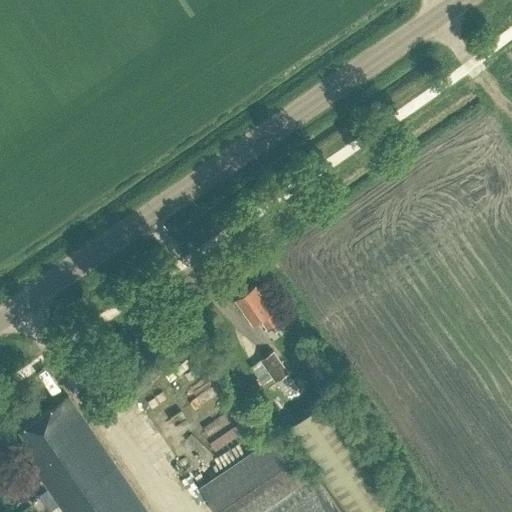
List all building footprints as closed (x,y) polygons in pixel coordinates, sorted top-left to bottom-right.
[(254,321),(261,316),(269,327),(281,319),(273,308),(273,307),(256,282),(237,296),(254,321)] [(273,349),(261,357),(276,379),(288,371),(273,349)] [(309,387),(319,383),(313,369),(303,372),(309,387)] [(150,511),(68,394),(20,426),(31,441),(26,444),(41,465),(36,469),(65,511),(150,511)] [(285,427),(343,511),(406,511),(328,397),(285,427)] [(233,437),(250,423),(237,406),(220,420),(233,437)] [(201,486),(218,511),(339,511),(314,475),(308,479),(277,434),(201,486)]
